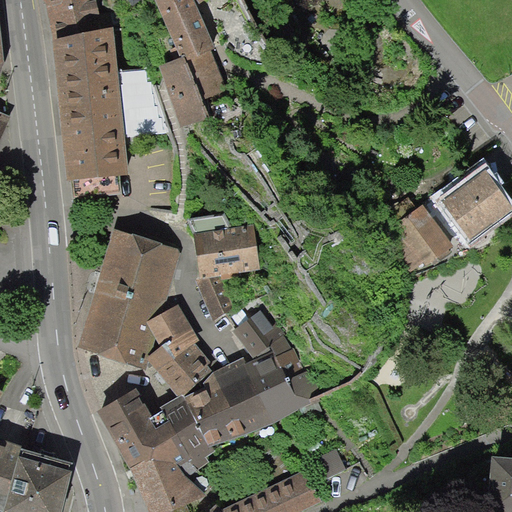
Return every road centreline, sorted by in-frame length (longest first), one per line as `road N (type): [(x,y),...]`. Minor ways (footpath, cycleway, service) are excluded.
road 1 (secondary): [(105,511),(59,366),(46,226)]
road 2 (secondary): [(46,226),(19,0)]
road 3 (residential): [(327,511),(511,437)]
road 4 (residential): [(405,0),(511,134)]
